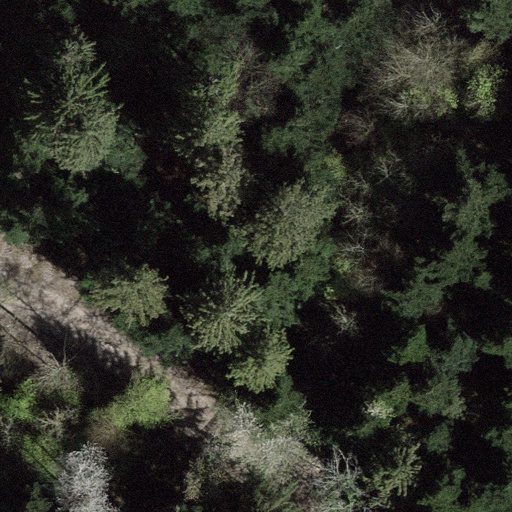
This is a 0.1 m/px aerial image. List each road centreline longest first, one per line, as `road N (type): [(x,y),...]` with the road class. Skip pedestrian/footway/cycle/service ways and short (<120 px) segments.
road 1 (track): [(412,0),(349,145),(320,291),(306,508)]
road 2 (track): [(0,281),(177,387),(240,438),(307,511)]
